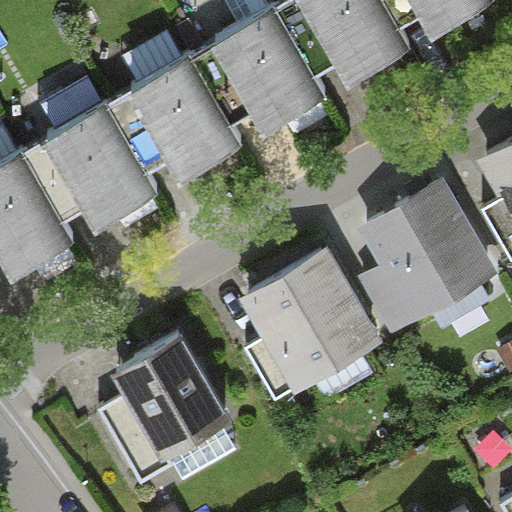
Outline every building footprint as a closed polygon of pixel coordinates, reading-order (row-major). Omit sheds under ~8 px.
[(310,0),(354,76),(412,42),(388,0),(310,0)] [(429,0),(442,22),(479,0),(429,0)] [(223,32),(275,122),(328,91),(276,1),(223,32)] [(140,80),(192,170),(244,139),(193,49),(140,80)] [(58,128),(109,218),(162,188),(110,98),(58,128)] [(511,140),(486,155),(511,201),(511,140)] [(0,160),(0,225),(23,266),(76,236),(24,146),(0,160)] [(392,328),(501,268),(449,175),(362,223),(384,262),(363,274),(392,328)] [(386,343),(332,246),(254,289),(308,387),(386,343)] [(124,369),(172,456),(242,418),(194,331),(124,369)] [(511,511),(511,487),(501,494),(510,511),(511,511)]
